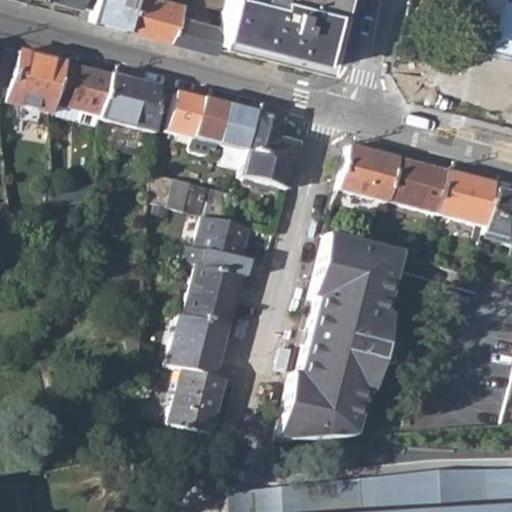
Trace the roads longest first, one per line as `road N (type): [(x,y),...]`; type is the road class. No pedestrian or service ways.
road 1 (residential): [(241,469),(323,105)]
road 2 (residential): [(0,23),(323,105)]
road 3 (residential): [(355,113),(511,154)]
